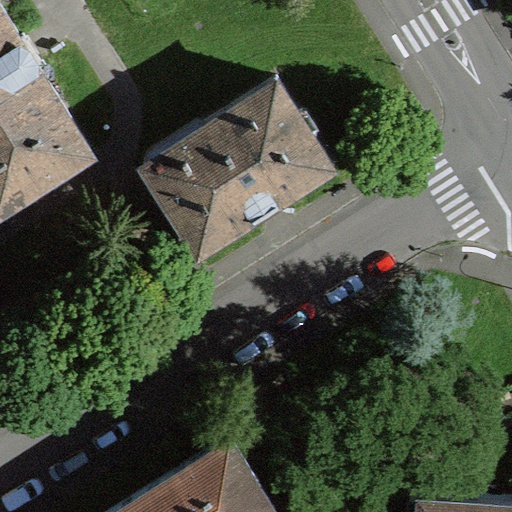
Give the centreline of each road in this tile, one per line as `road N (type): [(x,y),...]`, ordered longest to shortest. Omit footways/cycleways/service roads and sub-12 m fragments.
road 1 (residential): [(511,162),(0,483)]
road 2 (residential): [(428,0),(511,129)]
